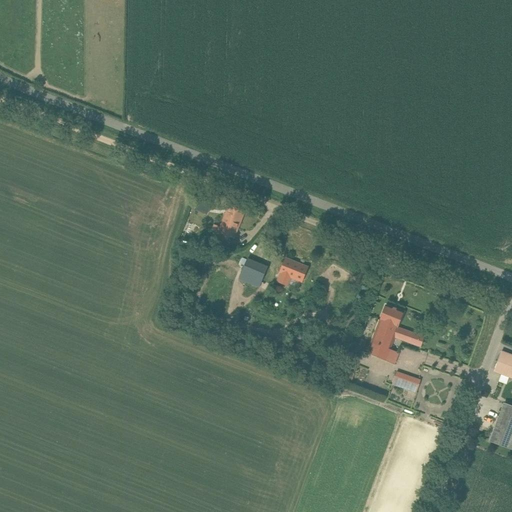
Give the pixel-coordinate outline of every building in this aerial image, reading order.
[(229,205),(221,226),(215,224),(213,230),(235,238),(245,211),(229,205)] [(286,285),(286,284),(288,285),(291,278),(302,282),(308,267),(286,258),(280,273),(281,273),(278,281),(286,285)] [(260,288),(268,268),(247,260),(240,280),(260,288)] [(399,327),(404,312),(386,305),(368,353),(386,360),(390,349),(391,347),(394,338),(421,348),(425,336),(399,327)] [(511,355),(502,351),(494,371),(511,377),(511,355)] [(395,376),(392,384),(417,393),(420,384),(395,376)] [(511,449),(511,405),(504,402),(490,441),(511,449)]
